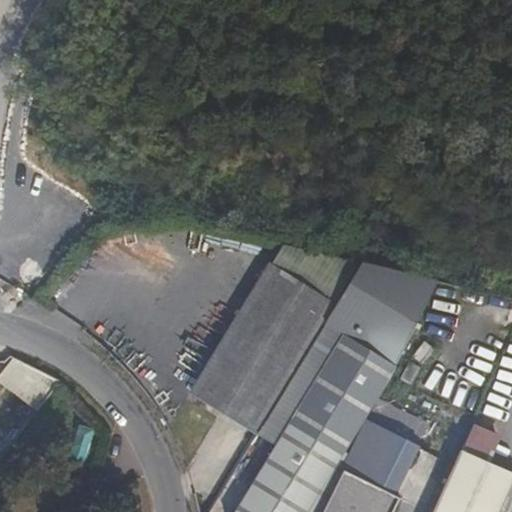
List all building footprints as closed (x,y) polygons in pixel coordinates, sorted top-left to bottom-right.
[(335,306),(363,261),(281,241),(268,264),(335,306)] [(268,264),(189,393),(257,434),(335,306),(268,264)] [(363,384),(381,393),(438,279),(417,274),(363,384)] [(0,374),(0,385),(37,413),(63,377),(16,354),(0,374)] [(416,448),(427,425),(377,400),(366,422),(416,448)] [(287,425),(232,511),(320,511),(342,470),(349,456),(287,425)] [(81,460),(91,431),(77,426),(66,454),(81,460)] [(498,511),(511,481),(511,473),(460,450),(432,511),(498,511)] [(342,470),(320,511),(390,511),(397,499),(342,470)]
